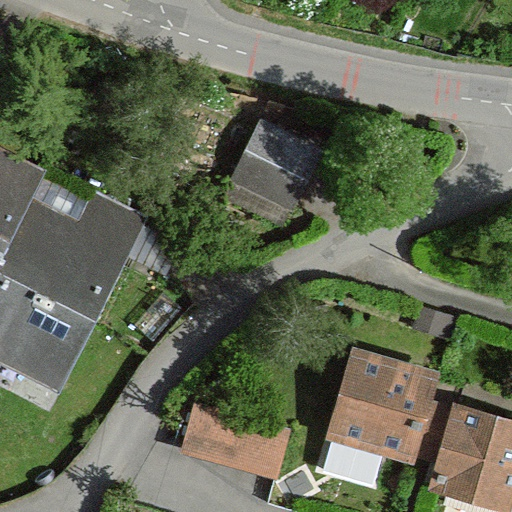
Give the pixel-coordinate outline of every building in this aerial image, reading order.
[(324,149),(269,123),(242,181),(296,207),(324,149)] [(0,356),(61,386),(144,219),(0,148),(0,356)] [(417,468),(444,374),(354,348),(327,442),(387,459),(417,468)] [(180,448),(274,475),(288,426),(194,400),(180,448)] [(511,509),(511,423),(459,409),(436,489),(511,509)] [(378,489),(387,459),(327,442),(318,472),(378,489)]
